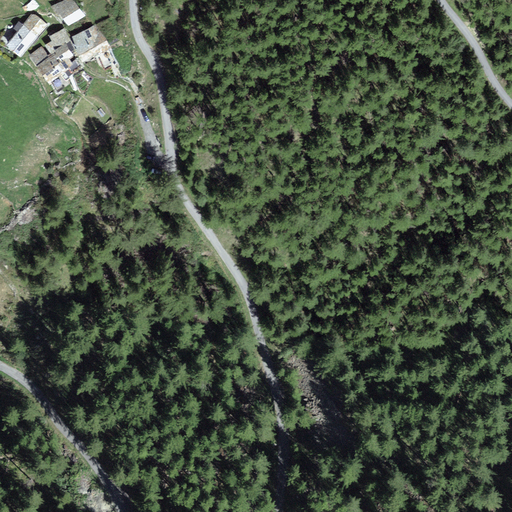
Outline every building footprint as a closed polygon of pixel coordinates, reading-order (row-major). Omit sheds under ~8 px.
[(86,18),(77,0),(71,0),(56,7),(66,27),(86,18)] [(46,28),(30,15),(20,27),(15,23),(0,40),(0,47),(17,62),(46,28)] [(109,50),(99,25),(69,37),(80,62),(109,50)] [(63,30),(48,36),(53,49),(68,43),(63,30)] [(52,53),(58,64),(70,57),(63,46),(52,53)] [(46,58),(41,49),(30,55),(35,64),(46,58)] [(52,58),(35,67),(43,84),(60,76),(52,58)]
